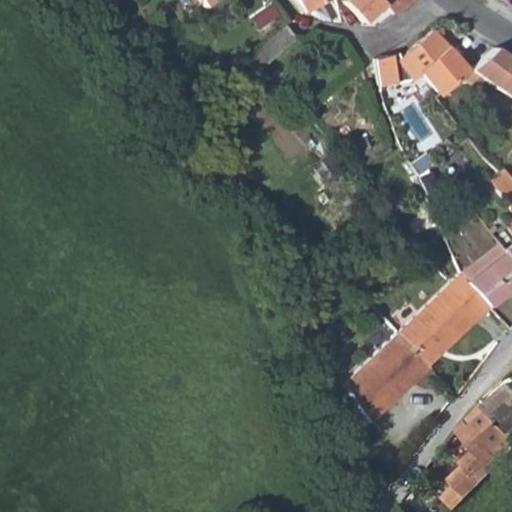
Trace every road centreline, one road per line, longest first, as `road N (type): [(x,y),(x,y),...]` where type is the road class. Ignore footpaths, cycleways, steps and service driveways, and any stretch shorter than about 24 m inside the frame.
road 1 (residential): [(511,350),(387,498)]
road 2 (residential): [(432,0),(398,36),(351,34),(294,15),(283,0)]
